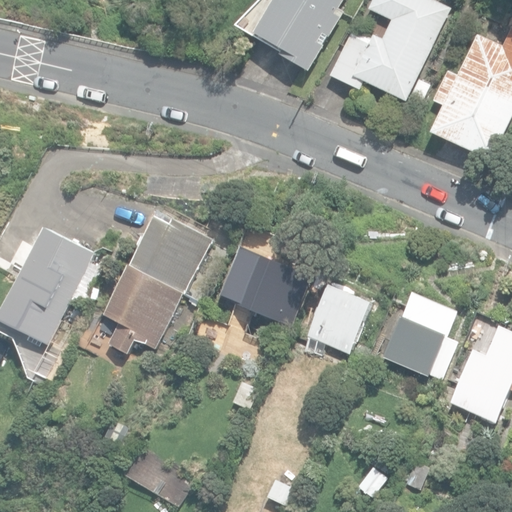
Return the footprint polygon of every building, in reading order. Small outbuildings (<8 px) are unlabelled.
[(280,54),(313,73),(349,11),(344,8),(348,0),(278,0),(259,33),(284,48),(280,54)] [(368,80),(410,101),(414,94),(425,99),(432,85),(420,80),(456,8),(439,0),(376,0),(372,10),(394,21),(386,38),(376,33),(373,40),(355,31),(333,76),(363,90),(368,80)] [(436,133),(496,161),(511,126),(511,33),(506,46),(480,34),(461,75),(450,70),(435,102),(448,108),(436,133)] [(109,356),(123,364),(129,353),(132,355),(140,341),(143,343),(144,341),(158,349),(188,293),(218,241),(179,219),(175,225),(161,218),(134,265),(108,315),(122,323),(111,343),(115,345),(109,356)] [(3,320),(52,346),(100,255),(52,229),(3,320)] [(226,296),(294,327),(315,282),(247,251),(226,296)] [(313,337),(355,355),(376,303),(334,286),(313,337)] [(390,357),(445,382),(463,342),(452,337),(462,314),(416,293),(404,320),(406,321),(390,357)] [(191,296),(181,313),(197,323),(207,305),(191,296)] [(455,404),(500,424),(511,396),(511,329),(505,326),(492,355),(480,349),(455,404)] [(240,398),(254,405),(262,389),(248,382),(240,398)] [(141,453),(128,475),(180,506),(193,484),(149,447),(141,453)] [(410,483),(423,490),(434,468),(421,461),(410,483)] [(375,499),(390,479),(375,468),(360,487),(375,499)] [(271,497),(294,507),(301,491),(279,480),(271,497)]
